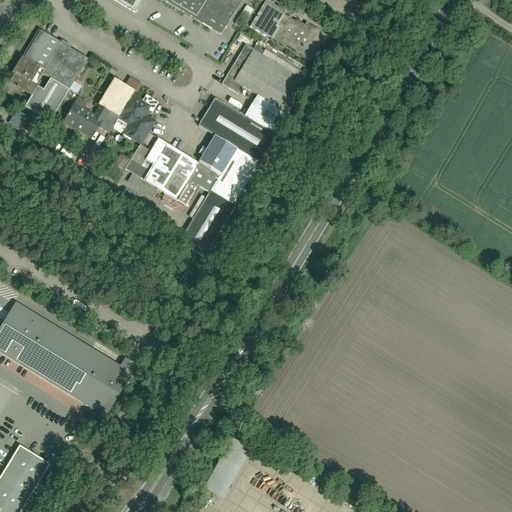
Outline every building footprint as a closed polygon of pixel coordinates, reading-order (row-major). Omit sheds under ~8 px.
[(112,0),(135,14),(142,0),(162,0),(220,35),(241,0),(112,0)] [(281,12),(264,3),(251,27),(304,56),(311,43),(317,47),(324,35),(305,24),(302,30),(278,17),(281,12)] [(249,11),(243,6),(233,20),(240,24),(249,11)] [(41,32),(10,82),(33,95),(24,110),(49,124),(87,60),(41,32)] [(206,190),(178,239),(201,252),(224,212),(235,218),(316,78),(303,70),(299,77),(254,51),(252,53),(244,48),(221,87),(238,97),(242,90),(255,98),(243,118),(214,102),(197,131),(214,140),(197,169),(152,143),(146,153),(138,149),(125,171),(178,202),(190,181),(206,190)] [(134,91),(138,84),(127,77),(123,85),(134,91)] [(78,98),(62,125),(88,141),(94,132),(97,134),(100,129),(109,135),(119,119),(130,125),(123,137),(139,146),(153,123),(144,118),(148,112),(152,114),(158,104),(146,96),(142,103),(132,97),(134,93),(113,80),(97,106),(78,98)] [(0,320),(0,349),(102,413),(127,372),(94,352),(12,301),(0,320)] [(217,499),(244,448),(226,439),(199,490),(217,499)] [(0,511),(21,511),(48,467),(19,450),(0,481),(0,511)]
